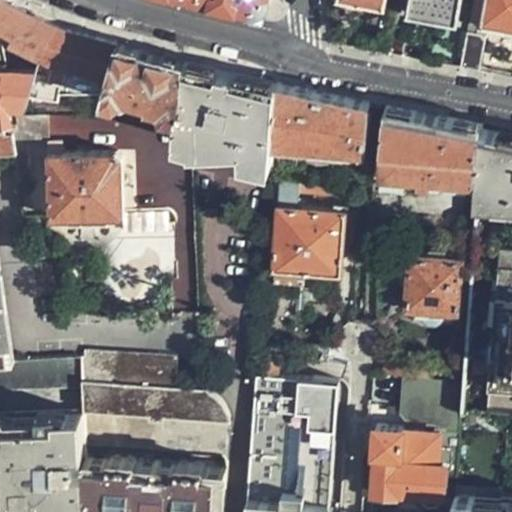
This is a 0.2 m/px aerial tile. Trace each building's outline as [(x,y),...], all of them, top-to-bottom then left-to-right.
[(37,69),(54,21),(23,6),(8,0),(0,0),(0,26),(9,31),(8,40),(17,44),(15,49),(7,46),(5,67),(37,69)] [(385,10),(386,0),(338,0),(338,1),(385,10)] [(454,18),(457,0),(407,0),(406,8),(454,18)] [(460,64),(477,67),(486,34),(497,36),(499,27),(511,28),(511,0),(485,0),(481,20),(469,18),(460,64)] [(86,31),(54,21),(37,69),(30,91),(56,97),(60,87),(105,87),(116,40),(86,31)] [(153,50),(116,40),(105,87),(104,92),(114,95),(122,91),(123,87),(141,91),(147,91),(152,98),(163,100),(166,106),(165,111),(176,111),(186,58),(153,50)] [(234,69),(186,58),(176,111),(175,113),(188,117),(240,135),(240,150),(273,156),(274,142),(278,79),(234,69)] [(30,91),(37,69),(5,67),(0,66),(0,92),(6,120),(10,120),(7,105),(24,108),(30,91)] [(309,85),(278,79),(274,142),(365,150),(370,97),(357,94),(309,85)] [(479,175),(483,120),(434,110),(387,100),(382,170),(409,172),(409,169),(479,175)] [(511,125),(483,120),(479,175),(477,191),(511,194),(511,125)] [(0,153),(16,152),(12,131),(3,132),(0,132),(0,153)] [(123,212),(123,157),(113,150),(48,151),(49,213),(123,212)] [(296,202),(298,175),(279,174),(273,264),(340,269),(343,206),(296,202)] [(511,246),(498,245),(486,410),(511,412),(511,246)] [(456,308),(460,258),(442,257),(442,252),(427,250),(426,255),(409,254),(406,304),(456,308)] [(0,359),(14,359),(0,266),(0,359)] [(298,359),(330,361),(331,342),(299,339),(298,359)] [(257,371),(277,373),(279,357),(278,349),(259,347),(257,371)] [(82,375),(177,384),(178,358),(85,350),(82,375)] [(0,389),(82,386),(82,375),(81,355),(14,359),(0,359),(0,389)] [(383,356),(383,371),(402,372),(465,376),(466,360),(383,356)] [(245,511),(329,511),(337,379),(277,373),(257,371),(245,511)] [(447,428),(461,429),(465,376),(402,372),(400,411),(407,419),(435,421),(435,427),(447,428)] [(211,390),(207,386),(177,384),(82,375),(82,386),(84,407),(151,411),(151,416),(163,416),(163,412),(228,417),(229,412),(223,400),(211,390)] [(88,511),(86,454),(84,407),(0,409),(0,511),(88,511)] [(445,455),(447,428),(435,427),(402,426),(402,422),(374,421),(372,449),(375,449),(372,489),(398,491),(398,489),(419,490),(419,498),(426,505),(434,506),(442,499),(442,491),(446,492),(448,456),(445,455)] [(447,428),(445,455),(448,456),(460,456),(461,429),(447,428)] [(222,511),(226,464),(86,454),(88,511),(222,511)] [(511,511),(511,497),(457,493),(455,511),(511,511)]
